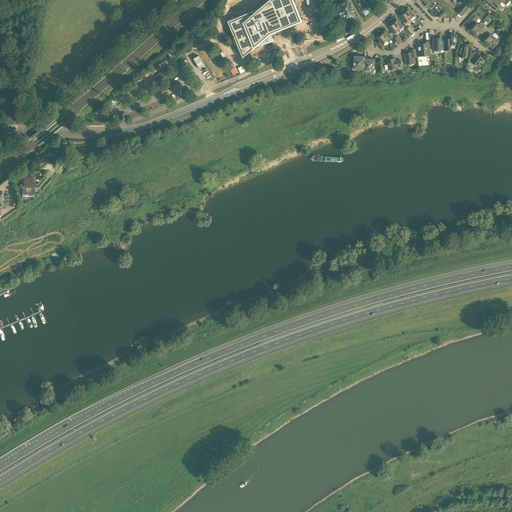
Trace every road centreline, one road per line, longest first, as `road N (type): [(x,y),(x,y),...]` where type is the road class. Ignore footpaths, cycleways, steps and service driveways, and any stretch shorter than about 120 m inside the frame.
road 1 (motorway): [(0,480),(142,400),(275,344),(511,279)]
road 2 (motorway): [(511,267),(257,338),(143,387),(0,466)]
road 3 (unclassified): [(35,124),(179,0)]
road 4 (secondary): [(363,32),(213,98)]
road 5 (secondary): [(213,98),(363,32)]
road 6 (secondary): [(65,132),(117,132),(213,98)]
